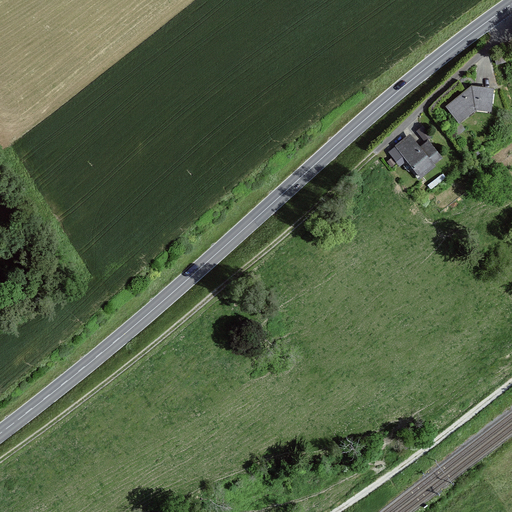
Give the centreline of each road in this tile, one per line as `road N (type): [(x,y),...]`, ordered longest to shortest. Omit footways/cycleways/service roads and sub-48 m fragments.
road 1 (secondary): [(0,435),(493,15)]
road 2 (track): [(0,461),(167,333),(375,152)]
road 3 (track): [(334,511),(511,381)]
road 4 (residential): [(493,15),(491,41),(375,152)]
